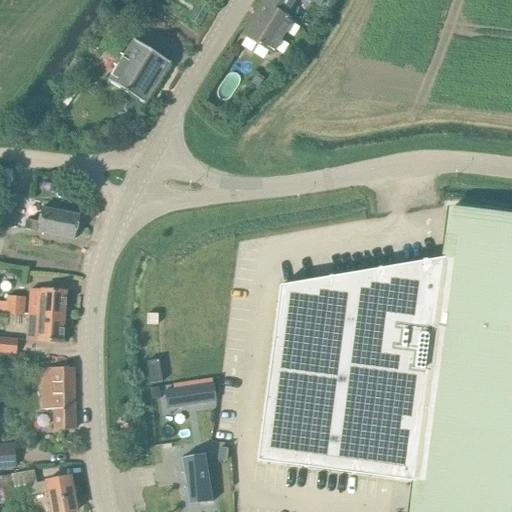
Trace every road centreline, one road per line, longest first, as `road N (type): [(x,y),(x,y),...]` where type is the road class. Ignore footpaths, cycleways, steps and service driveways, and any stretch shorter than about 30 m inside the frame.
road 1 (unclassified): [(104,511),(92,327),(100,266),(126,198)]
road 2 (unclassified): [(227,191),(424,163),(511,168)]
road 3 (unclassified): [(142,165),(243,0)]
